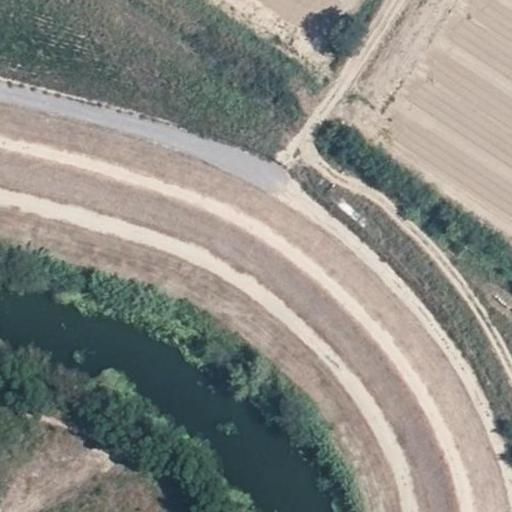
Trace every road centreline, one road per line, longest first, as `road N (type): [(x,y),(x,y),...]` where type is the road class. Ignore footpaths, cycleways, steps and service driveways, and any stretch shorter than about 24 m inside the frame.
road 1 (track): [(0,166),(123,200),(268,182),(287,190),(321,293),(439,475),(445,511)]
road 2 (track): [(202,511),(188,487),(102,435),(0,401)]
road 3 (track): [(392,0),(268,182)]
